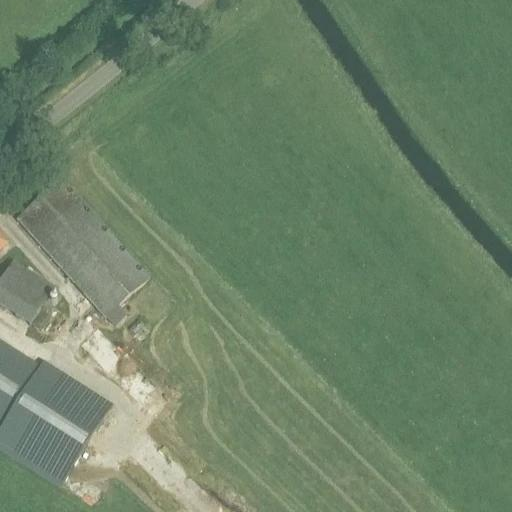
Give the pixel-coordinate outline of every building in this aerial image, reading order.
[(106,319),(115,330),(128,319),(118,308),(149,281),(61,183),(17,222),(105,321),(106,319)] [(0,231),(0,252),(10,243),(0,231)] [(0,292),(0,303),(36,327),(60,288),(20,262),(0,292)] [(154,287),(155,318),(172,318),(171,287),(154,287)] [(0,433),(1,434),(0,435),(0,449),(62,488),(111,411),(43,368),(38,376),(0,351),(0,433)] [(107,422),(105,434),(123,436),(125,424),(107,422)] [(79,471),(94,479),(104,460),(88,452),(79,471)]
